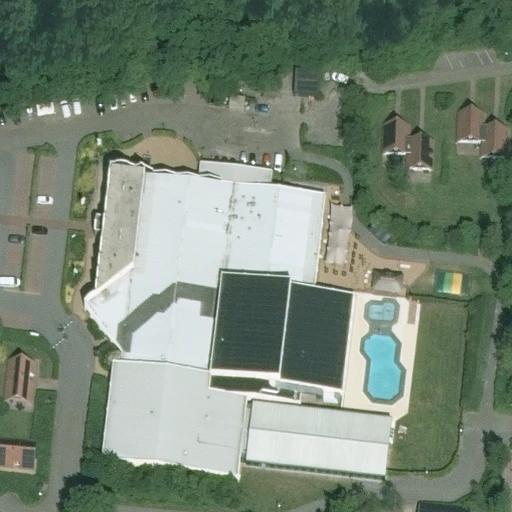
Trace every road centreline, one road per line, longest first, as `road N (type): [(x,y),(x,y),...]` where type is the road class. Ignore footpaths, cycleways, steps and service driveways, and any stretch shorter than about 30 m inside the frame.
road 1 (residential): [(332,511),(375,494),(456,487),(475,467),(487,426),(511,429)]
road 2 (unclassified): [(292,128),(173,120),(75,131)]
road 3 (residential): [(511,67),(343,93),(308,118)]
road 4 (residential): [(53,320),(80,358),(65,511)]
road 5 (residential): [(53,320),(75,131)]
road 6 (residential): [(10,144),(0,264)]
